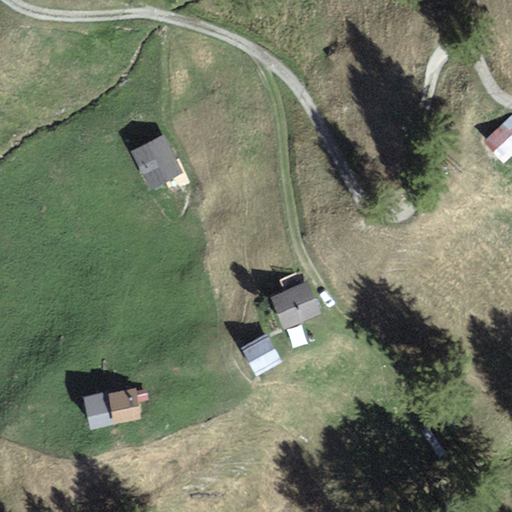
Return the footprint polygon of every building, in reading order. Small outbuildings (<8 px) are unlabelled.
[(511,118),(511,117),(478,143),(496,166),(511,153),(511,118)] [(164,136),(131,153),(149,192),(183,176),(164,136)] [(302,279),(259,292),(270,327),(313,314),(302,279)] [(257,335),(230,346),(242,375),(268,365),(257,335)] [(132,386),(72,398),(78,429),(138,417),(132,386)]
